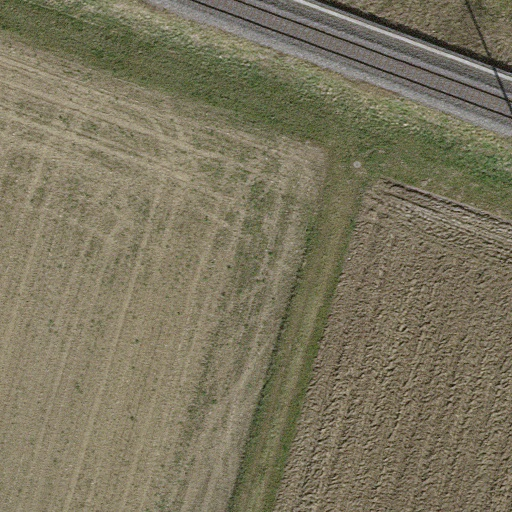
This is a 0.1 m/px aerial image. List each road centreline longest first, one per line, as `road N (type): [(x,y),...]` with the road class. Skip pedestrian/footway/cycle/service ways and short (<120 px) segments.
road 1 (track): [(511,230),(0,27)]
road 2 (track): [(266,511),(370,177)]
